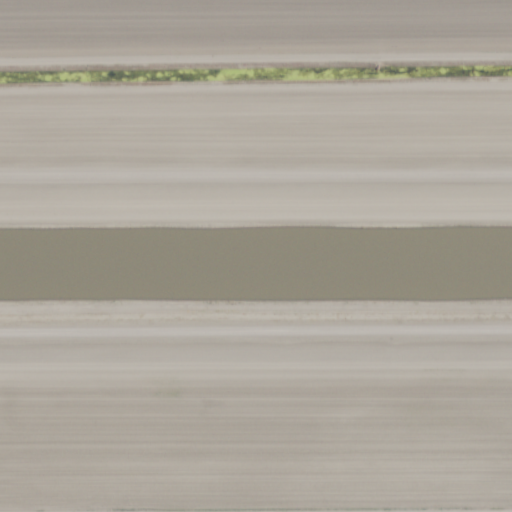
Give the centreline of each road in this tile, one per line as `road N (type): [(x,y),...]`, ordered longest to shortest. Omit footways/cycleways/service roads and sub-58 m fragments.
road 1 (track): [(0,178),(511,173)]
road 2 (track): [(0,317),(511,315)]
